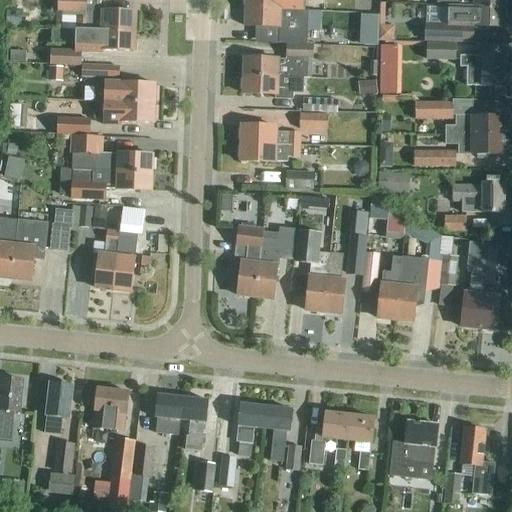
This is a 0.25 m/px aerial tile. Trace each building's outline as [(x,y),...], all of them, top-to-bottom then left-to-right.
[(57,0),(57,12),(61,12),(74,13),(74,31),(134,33),(135,14),(103,12),(85,12),(85,0),(57,0)] [(245,0),(246,1),(246,10),(303,12),(303,0),(297,0),(245,0)] [(438,0),(438,8),(447,9),(458,9),(506,10),(506,0),(438,0)] [(378,43),(393,44),(393,27),(384,27),(384,4),(379,4),(378,43)] [(506,14),(506,10),(458,9),(447,9),(447,26),(424,25),(423,43),(472,45),(472,33),(485,33),(487,30),(505,30),(506,27),(509,25),(510,16),(506,14)] [(303,12),(246,10),(245,28),(279,29),(278,43),(287,44),(287,45),(305,46),(306,12),(303,12)] [(50,51),(49,66),(80,68),(81,55),(86,55),(102,56),(102,52),(134,53),(134,33),(74,31),(74,32),(52,31),(51,44),(63,44),(64,43),(74,43),(75,43),(75,52),(50,51)] [(244,60),(243,77),(302,80),(302,79),(311,79),(311,61),(312,61),(313,47),(305,46),(287,45),(287,61),(285,60),(285,62),(278,62),(278,61),(244,60)] [(426,62),(455,62),(455,45),(426,45),(426,62)] [(380,96),(400,96),(401,47),(381,47),(380,96)] [(504,89),(505,58),(459,57),(459,68),(466,68),(465,87),(481,88),(504,89)] [(369,64),(369,78),(377,78),(377,64),(369,64)] [(82,66),(81,79),(118,81),(119,68),(82,66)] [(62,83),(62,68),(48,68),(48,83),(62,83)] [(243,77),(243,95),(275,96),(275,100),(291,100),(291,94),(301,94),(302,80),(243,77)] [(154,89),(154,85),(105,83),(104,91),(94,91),(93,103),(154,106),(154,102),(158,102),(158,89),(154,89)] [(303,113),(337,114),(337,102),(303,100),(303,113)] [(414,104),(414,121),(453,121),(453,117),(455,117),(455,128),(445,128),(445,137),(454,137),(504,138),(504,135),(508,133),(508,124),(504,122),(504,118),(489,118),(484,113),(474,113),(474,118),(472,118),(472,102),(452,102),(452,104),(414,104)] [(154,106),(93,103),(93,121),(103,121),(103,127),(119,127),(119,124),(153,125),(154,106)] [(22,106),(10,105),(8,131),(21,132),(22,106)] [(299,116),(299,131),(327,132),(328,117),(299,116)] [(383,116),(382,133),(390,134),(391,116),(383,116)] [(89,139),(89,138),(90,121),(58,119),(57,137),(71,138),(89,139)] [(276,128),(242,127),(241,145),(299,147),(299,135),(275,134),(276,128)] [(445,137),(445,146),(458,146),(458,156),(476,157),(476,161),(485,161),(488,157),(504,157),(504,153),(508,151),(508,142),(504,140),(504,138),(454,137),(445,137)] [(89,139),(71,138),(70,156),(73,156),(72,170),(81,172),(151,175),(152,157),(102,155),(103,139),(89,138),(89,139)] [(8,145),(7,156),(16,157),(17,146),(8,145)] [(241,145),(240,163),(274,164),(288,164),(288,159),(298,159),(299,147),(241,145)] [(393,162),(393,145),(383,145),(383,162),(393,162)] [(413,169),(455,169),(455,153),(413,153),(413,169)] [(22,183),(25,170),(5,165),(1,178),(22,183)] [(150,192),(151,175),(81,172),(72,170),(72,175),(60,174),(59,195),(71,196),(71,201),(105,203),(106,191),(150,192)] [(285,191),(313,192),(314,174),(286,173),(285,191)] [(384,195),(409,195),(409,176),(384,176),(384,195)] [(503,215),(503,186),(481,185),(481,188),(453,188),(453,204),(462,204),(462,215),(503,215)] [(320,210),(321,199),(300,197),(299,212),(307,213),(308,209),(320,210)] [(91,230),(93,210),(93,209),(80,208),(78,229),(91,230)] [(367,232),(385,234),(387,217),(388,209),(370,208),(367,232)] [(119,233),(112,291),(130,293),(137,230),(142,231),(145,211),(123,209),(121,226),(120,226),(119,233)] [(53,227),(51,251),(67,253),(70,229),(71,212),(55,211),(53,227)] [(0,244),(0,279),(10,280),(17,222),(9,221),(10,215),(0,214),(0,233),(7,234),(6,245),(0,244)] [(385,234),(385,240),(403,241),(405,218),(387,217),(385,234)] [(466,218),(444,218),(444,234),(466,234),(466,218)] [(31,283),(34,249),(23,247),(26,223),(17,222),(10,280),(31,283)] [(255,299),(262,240),(263,232),(238,229),(236,248),(234,264),(241,264),(237,297),(255,299)] [(262,240),(255,299),(272,301),(276,267),(278,268),(279,261),(293,263),(297,232),(277,230),(275,242),(262,240)] [(112,291),(119,233),(107,231),(105,245),(96,244),(95,255),(99,256),(95,290),(112,291)] [(297,232),(293,263),(293,265),(310,266),(305,312),(323,314),(329,256),(319,255),(321,235),(297,232)] [(362,278),(366,239),(349,238),(346,267),(345,276),(362,278)] [(472,272),(469,296),(464,295),(461,329),(478,330),(484,274),(487,245),(468,244),(466,271),(472,272)] [(487,245),(484,274),(478,330),(496,332),(499,299),(495,298),(496,287),(505,288),(510,248),(487,245)] [(380,255),(366,254),(362,294),(376,296),(380,255)] [(329,256),(323,314),(341,316),(344,281),(339,281),(342,257),(329,256)] [(439,286),(440,287),(438,308),(450,309),(452,288),(455,288),(458,258),(442,257),(439,286)] [(392,259),(390,276),(399,277),(401,263),(401,260),(392,259)] [(398,288),(395,322),(412,324),(415,295),(424,295),(427,262),(401,259),(401,263),(399,277),(398,288)] [(399,277),(390,276),(382,275),(377,320),(395,322),(398,288),(399,277)] [(14,413),(19,414),(23,382),(0,379),(0,441),(11,443),(14,413)] [(72,388),(49,385),(46,417),(47,417),(45,434),(60,436),(62,419),(69,420),(72,388)] [(129,394),(97,390),(94,414),(92,432),(124,435),(129,394)] [(182,399),(156,397),(154,419),(157,419),(155,435),(168,436),(170,421),(180,422),(182,399)] [(182,399),(180,422),(190,423),(189,438),(186,438),(185,451),(201,453),(202,439),(200,439),(202,424),(206,424),(208,402),(182,399)] [(266,408),(240,405),(238,428),(241,428),(239,444),(252,445),(254,429),(264,430),(266,408)] [(266,408),(264,430),(273,431),(270,462),(283,463),(286,433),(289,433),(292,411),(266,408)] [(346,443),(349,417),(325,415),(322,440),(346,443)] [(374,420),(349,417),(346,443),(355,444),(354,453),(360,454),(358,471),(368,472),(370,454),(369,454),(369,446),(371,446),(374,420)] [(437,427),(407,424),(405,446),(406,447),(404,463),(431,466),(433,450),(434,450),(437,427)] [(503,459),(511,458),(511,425),(503,425),(503,459)] [(460,466),(462,466),(461,477),(446,475),(443,505),(458,506),(461,478),(473,479),(471,495),(491,497),(494,465),(482,464),(485,432),(464,430),(460,466)] [(131,484),(136,442),(114,440),(109,481),(131,484)] [(54,474),(72,476),(75,446),(57,444),(54,474)] [(238,458),(251,460),(252,445),(239,444),(238,458)] [(285,472),(298,473),(301,448),(288,447),(285,472)] [(133,477),(151,480),(154,450),(137,448),(133,477)] [(343,471),(344,464),(345,464),(346,453),(336,452),(334,470),(343,471)] [(217,487),(233,489),(237,460),(221,458),(217,487)] [(196,511),(209,511),(215,466),(199,464),(195,493),(199,493),(196,511)] [(72,498),(74,478),(50,475),(48,495),(72,498)] [(165,511),(167,495),(153,494),(152,504),(148,503),(147,511),(165,511)]
